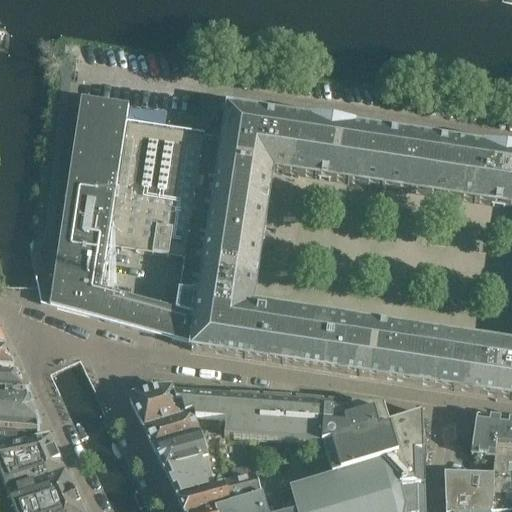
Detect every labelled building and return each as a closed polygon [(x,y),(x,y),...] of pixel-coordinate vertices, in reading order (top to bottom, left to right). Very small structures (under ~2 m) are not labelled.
[(50,308),(192,347),(222,140),(126,126),(128,109),(81,102),(50,308)] [(191,351),(511,400),(511,153),(227,109),(222,140),(192,347),(191,351)] [(0,368),(13,370),(3,349),(0,348),(0,368)] [(0,373),(0,391),(23,392),(25,392),(17,375),(13,377),(12,374),(0,373)] [(135,399),(132,404),(145,430),(180,419),(173,394),(172,390),(159,391),(135,399)] [(261,485),(258,486),(262,499),(264,500),(382,464),(399,481),(403,488),(425,485),(424,463),(426,464),(424,437),(423,437),(422,416),(421,416),(421,417),(389,427),(384,411),(385,411),(385,410),(328,404),(293,401),(263,399),(230,398),(217,398),(173,394),(180,419),(193,415),(200,436),(196,437),(202,463),(206,482),(232,475),(238,473),(256,467),(258,443),(322,448),(328,469),(272,486),(261,485)] [(0,428),(23,431),(38,432),(39,431),(28,398),(0,395),(0,428)] [(180,419),(145,430),(154,449),(196,437),(200,436),(193,415),(180,419)] [(498,450),(502,423),(476,419),(470,462),(494,465),(496,450),(498,450)] [(511,451),(511,424),(502,423),(498,450),(511,451)] [(0,431),(0,447),(27,442),(26,435),(22,434),(22,433),(0,431)] [(196,437),(154,449),(165,472),(202,463),(196,437)] [(0,447),(0,496),(66,475),(60,462),(61,462),(55,449),(54,449),(49,438),(27,442),(0,447)] [(494,465),(494,478),(474,477),(445,476),(446,511),(511,511),(511,451),(496,450),(494,465)] [(202,463),(165,472),(178,499),(208,491),(206,482),(202,463)] [(212,511),(425,511),(425,485),(403,488),(399,481),(382,464),(264,500),(262,499),(258,486),(256,478),(259,477),(256,467),(238,473),(232,475),(206,482),(208,491),(212,511)] [(66,475),(0,496),(0,506),(2,511),(83,511),(73,489),(66,475)] [(212,511),(208,491),(178,499),(184,511),(212,511)]
